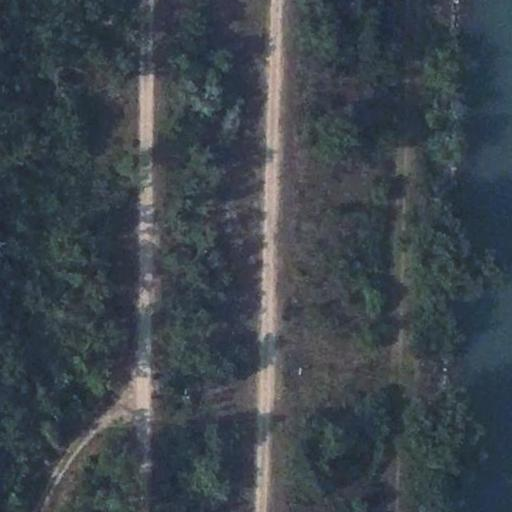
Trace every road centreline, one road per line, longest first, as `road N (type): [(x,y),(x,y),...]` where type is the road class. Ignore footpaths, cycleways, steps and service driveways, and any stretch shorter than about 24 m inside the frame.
road 1 (track): [(269,0),(259,511)]
road 2 (track): [(138,511),(147,0)]
road 3 (track): [(142,386),(75,444),(34,511)]
